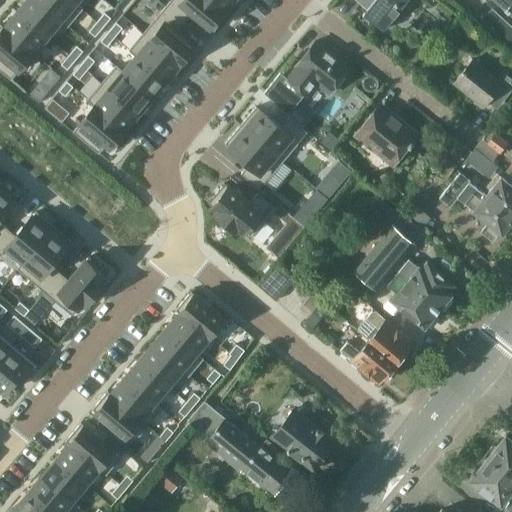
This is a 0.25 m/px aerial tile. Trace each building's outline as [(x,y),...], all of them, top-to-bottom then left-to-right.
[(37,0),(27,0),(17,11),(51,39),(48,35),(60,21),(67,26),(68,25),(37,0)] [(70,0),(37,0),(68,25),(81,10),(82,9),(70,0)] [(70,0),(82,9),(83,9),(76,2),(77,0),(70,0)] [(212,0),(170,0),(165,6),(184,21),(191,13),(213,31),(228,13),(212,0)] [(212,0),(228,13),(229,13),(225,9),(232,0),(212,0)] [(362,11),(383,28),(405,0),(358,0),(366,6),(362,11)] [(511,0),(496,0),(511,13),(511,0)] [(165,6),(143,32),(184,66),(198,49),(176,31),(184,21),(165,6)] [(481,20),(511,48),(511,25),(493,7),(481,20)] [(0,24),(0,26),(32,54),(36,57),(51,39),(17,11),(4,27),(0,24)] [(104,12),(97,22),(103,27),(111,18),(104,12)] [(97,22),(89,31),(95,36),(103,27),(97,22)] [(116,22),(108,32),(115,37),(122,28),(116,22)] [(0,26),(0,70),(11,79),(32,54),(0,26)] [(108,32),(101,41),(107,46),(115,37),(108,32)] [(143,32),(129,49),(166,80),(179,64),(183,67),(184,66),(143,32)] [(280,72),(263,92),(288,114),(295,106),(304,95),(306,97),(317,85),(330,95),(352,67),(316,38),(293,66),(294,67),(286,77),(280,72)] [(77,45),(69,55),(75,60),(83,51),(77,45)] [(116,65),(152,96),(166,80),(129,49),(129,50),(136,56),(124,71),(116,65)] [(69,55),(61,64),(67,69),(75,60),(69,55)] [(88,55),(81,65),(87,70),(95,61),(88,55)] [(472,57),(453,82),(482,105),(491,94),(500,101),(511,86),(511,78),(506,74),(501,81),(472,57)] [(81,65),(73,74),(79,79),(87,70),(81,65)] [(116,65),(102,82),(138,113),(152,96),(116,65)] [(55,71),(47,81),(53,86),(61,76),(55,71)] [(67,81),(59,90),(65,96),(73,86),(67,81)] [(102,82),(87,99),(128,133),(129,132),(125,129),(138,113),(102,82)] [(94,106),(73,131),(98,153),(106,144),(114,150),(128,133),(87,99),(94,106)] [(256,106),(240,124),(283,160),(307,132),(288,116),(280,126),(256,106)] [(381,147),(396,159),(417,132),(401,119),(398,124),(375,106),(354,133),(377,151),(381,147)] [(240,124),(225,143),(249,163),(241,173),(260,189),(283,160),(240,124)] [(475,146),(492,160),(498,152),(500,153),(509,142),(495,132),(490,138),(485,135),(475,146)] [(475,146),(467,157),(478,167),(487,156),(475,146)] [(339,157),(315,183),(328,195),(352,169),(339,157)] [(459,171),(438,196),(449,205),(456,196),(463,201),(487,221),(480,229),(492,239),(499,230),(501,232),(511,217),(511,184),(496,172),(486,184),(490,187),(484,193),(475,186),(476,185),(459,171)] [(0,235),(6,227),(0,222),(0,216),(17,196),(0,181),(0,235)] [(225,182),(208,202),(218,210),(215,213),(235,230),(237,227),(251,238),(276,208),(257,193),(249,203),(225,182)] [(373,207),(355,228),(368,240),(386,218),(373,207)] [(6,227),(0,235),(0,254),(1,255),(7,248),(23,260),(17,268),(53,226),(36,211),(16,235),(6,227)] [(423,229),(402,211),(391,224),(390,223),(353,267),(375,286),(412,241),(423,229)] [(53,226),(17,268),(44,291),(60,272),(51,264),(71,240),(53,226)] [(60,272),(44,291),(72,315),(83,301),(86,304),(103,284),(100,282),(108,272),(89,256),(69,280),(60,272)] [(408,258),(396,272),(439,308),(451,293),(449,291),(455,283),(430,263),(424,271),(408,258)] [(294,279),(276,263),(258,284),(276,300),(294,279)] [(439,308),(396,272),(387,284),(396,291),(390,299),(424,327),(439,308)] [(191,291),(176,308),(213,339),(227,322),(191,291)] [(313,326),(328,308),(319,301),(304,318),(304,319),(313,326)] [(179,312),(166,328),(203,359),(203,358),(196,352),(209,337),(212,340),(213,339),(176,308),(175,309),(179,312)] [(365,316),(357,326),(370,337),(368,339),(396,362),(398,359),(402,359),(405,354),(405,350),(407,348),(406,347),(412,339),(375,309),(371,309),(365,316)] [(14,315),(7,323),(14,329),(21,321),(14,315)] [(21,321),(14,329),(21,335),(28,327),(21,321)] [(28,327),(21,335),(28,341),(35,333),(28,327)] [(166,328),(152,344),(189,375),(203,359),(166,328)] [(0,333),(0,359),(13,344),(0,333)] [(35,333),(28,341),(35,347),(42,338),(35,333)] [(346,339),(340,347),(340,350),(377,380),(383,373),(385,375),(386,373),(390,372),(394,368),(394,364),(396,362),(368,339),(359,350),(346,339)] [(13,344),(0,359),(0,397),(17,377),(31,360),(13,344)] [(152,344),(138,361),(171,389),(184,373),(188,376),(189,375),(152,344)] [(236,344),(229,353),(230,354),(237,359),(244,350),(236,344)] [(230,369),(237,359),(230,354),(223,364),(230,369)] [(138,361),(124,378),(157,405),(171,389),(138,361)] [(206,378),(213,383),(220,374),(214,368),(206,378)] [(107,391),(144,422),(144,421),(148,424),(161,408),(157,405),(124,378),(111,394),(107,391)] [(107,391),(92,409),(129,439),(144,422),(107,391)] [(194,392),(186,401),(192,407),(200,398),(194,392)] [(204,400),(187,420),(243,466),(242,468),(273,493),(292,470),(271,453),(276,446),(266,439),(261,446),(204,400)] [(186,401),(178,411),(184,416),(192,407),(186,401)] [(295,408),(272,438),(285,448),(301,460),(300,461),(311,470),(315,466),(320,459),(322,462),(330,453),(327,450),(335,441),(295,408)] [(81,422),(66,440),(106,473),(121,457),(81,422)] [(167,426),(159,435),(165,441),(173,431),(167,426)] [(490,443),(482,453),(511,476),(511,439),(504,433),(496,443),(490,443)] [(158,434),(139,456),(147,463),(165,441),(159,435),(158,434)] [(69,444),(56,459),(86,484),(99,469),(106,474),(106,473),(66,440),(65,440),(69,444)] [(511,491),(511,476),(482,453),(474,464),(476,468),(469,478),(478,486),(477,487),(489,496),(490,495),(511,511),(511,495),(510,494),(511,491)] [(56,459),(42,476),(79,507),(79,506),(72,500),(86,484),(56,459)] [(42,476),(28,492),(51,511),(74,511),(79,507),(42,476)] [(119,484),(111,493),(117,498),(125,489),(119,484)] [(51,511),(28,492),(14,509),(17,511),(51,511)]
